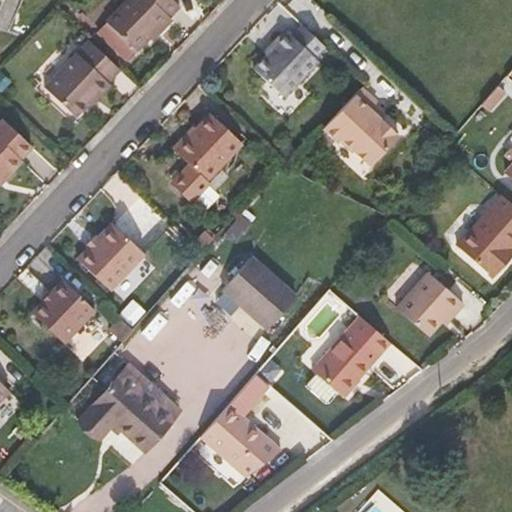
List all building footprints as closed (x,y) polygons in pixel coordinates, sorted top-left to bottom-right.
[(126,0),(102,27),(132,56),(148,39),(153,34),(155,36),(167,24),(162,18),(179,0),(126,0)] [(292,36),(285,30),(273,43),(275,45),(266,55),(253,69),(284,97),(318,61),(314,57),(324,46),(302,25),(292,36)] [(89,40),(45,87),(75,116),(87,103),(95,95),(97,98),(110,84),(108,82),(119,69),(89,40)] [(275,45),(273,43),(264,53),(266,55),(275,45)] [(481,104),(488,110),(505,92),(498,86),(481,104)] [(380,119),(369,109),(373,106),(376,102),(361,88),(323,128),(338,142),(341,138),(370,165),(398,136),(380,119)] [(97,98),(95,95),(87,103),(90,106),(97,98)] [(383,115),(373,106),(369,109),(380,119),(383,115)] [(210,113),(175,150),(189,164),(185,169),(185,173),(173,186),(189,201),(208,182),(207,180),(218,168),(242,143),(210,113)] [(32,146),(2,119),(0,121),(0,177),(8,169),(11,172),(22,161),(20,159),(32,146)] [(227,177),(218,168),(207,180),(208,182),(189,201),(202,213),(220,193),(216,189),(227,177)] [(0,183),(11,172),(8,169),(0,177),(0,183)] [(511,204),(503,197),(459,248),(495,279),(510,262),(505,258),(511,250),(511,204)] [(240,214),(223,233),(233,241),(250,221),(240,214)] [(88,248),(77,259),(110,290),(144,254),(112,223),(96,239),(88,248)] [(207,227),(206,229),(214,237),(216,235),(207,227)] [(194,242),(202,250),(214,237),(206,229),(194,242)] [(96,239),(93,236),(84,245),(88,248),(96,239)] [(268,329),(297,296),(250,256),(222,288),(268,329)] [(458,303),(422,271),(391,307),(423,335),(443,312),(447,316),(458,303)] [(64,281),(33,313),(65,344),(96,311),(64,281)] [(107,330),(121,343),(133,329),(119,316),(107,330)] [(359,316),(312,370),(316,374),(337,392),(342,397),(390,342),(359,316)] [(275,363),(262,377),(274,387),(286,373),(275,363)] [(170,421),(152,405),(138,392),(149,381),(129,364),(84,415),(103,433),(108,427),(113,421),(123,430),(145,450),(170,421)] [(337,392),(316,374),(307,384),(328,402),(337,392)] [(162,394),(149,381),(138,392),(152,405),(162,394)] [(0,400),(9,391),(0,382),(0,400)] [(280,450),(229,405),(200,437),(245,477),(280,450)] [(103,433),(84,415),(78,421),(97,439),(103,433)]
